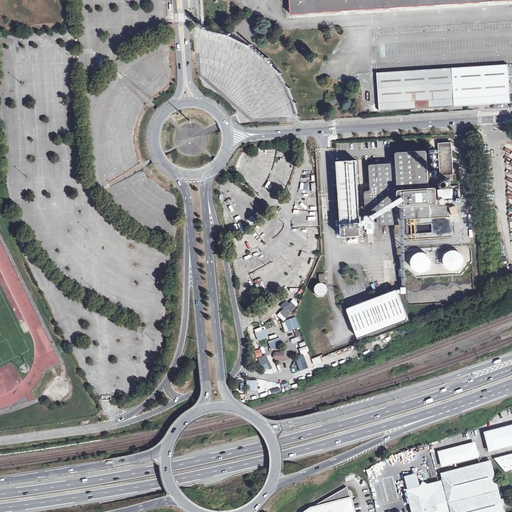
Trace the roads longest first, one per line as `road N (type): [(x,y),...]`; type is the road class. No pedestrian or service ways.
road 1 (trunk): [(511,368),(261,446),(0,494)]
road 2 (trunk): [(0,508),(270,459),(511,383)]
road 3 (trunk): [(271,488),(511,384)]
road 4 (trunk): [(511,357),(266,429)]
road 5 (unclassified): [(265,132),(511,116)]
road 6 (secondary): [(236,409),(223,383),(206,178)]
road 7 (unknown): [(330,246),(459,237),(466,223),(460,141)]
road 8 (secondary): [(189,207),(208,384),(203,410)]
road 9 (unclassified): [(238,367),(242,338),(206,178)]
road 10 (unclassified): [(189,207),(185,323),(167,380)]
road 11 (trunk): [(166,450),(0,481)]
